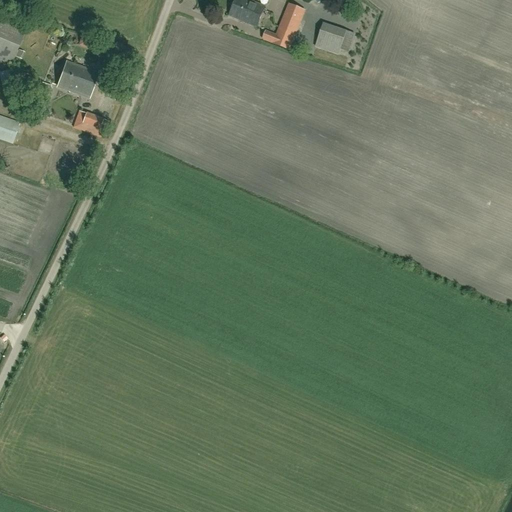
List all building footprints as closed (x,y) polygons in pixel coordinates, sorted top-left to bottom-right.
[(243,22),(251,2),(247,0),(235,0),(229,16),(243,22)] [(251,2),(243,22),(257,27),(265,7),(251,2)] [(263,39),(289,50),(306,11),(289,4),(276,35),(266,31),(263,39)] [(0,59),(12,65),(26,30),(0,19),(0,59)] [(355,34),(323,24),(315,47),(347,57),(355,34)] [(99,43),(83,37),(79,47),(96,53),(99,43)] [(89,98),(98,73),(67,62),(58,87),(89,98)] [(0,75),(5,96),(14,94),(8,70),(0,71),(0,75)] [(35,108),(43,110),(52,86),(44,83),(30,78),(24,98),(29,100),(27,108),(33,109),(35,101),(37,102),(35,108)] [(103,139),(109,122),(79,111),(73,128),(103,139)] [(0,140),(12,145),(20,123),(0,115),(0,140)] [(60,166),(69,168),(71,160),(63,157),(60,166)]
